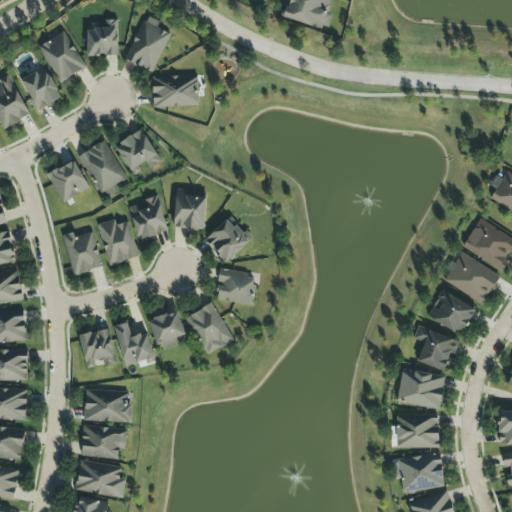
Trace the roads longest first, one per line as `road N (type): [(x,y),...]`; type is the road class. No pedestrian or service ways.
road 1 (residential): [(15,159),(53,310),(54,394),(37,511)]
road 2 (tertiary): [(511,86),(319,68),(181,0)]
road 3 (residential): [(483,511),(467,464),(462,401),(511,293)]
road 4 (residential): [(53,310),(178,270)]
road 5 (residential): [(0,164),(110,100)]
